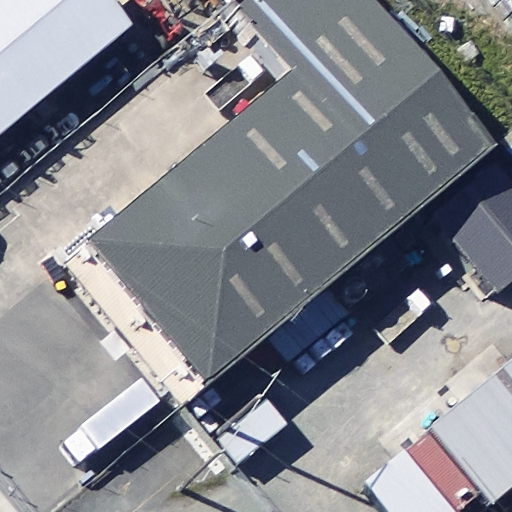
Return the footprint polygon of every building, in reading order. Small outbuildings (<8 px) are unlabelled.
[(0,0),(0,150),(130,45),(93,0),(0,0)] [(470,210),(295,0),(264,0),(232,27),(285,90),(51,282),(185,444),(470,210)] [(196,0),(211,18),(233,0),(196,0)] [(13,206),(40,238),(159,136),(132,104),(13,206)] [(495,511),(511,498),(511,375),(365,497),(377,511),(471,511),(484,502),(492,511),(495,511)]
